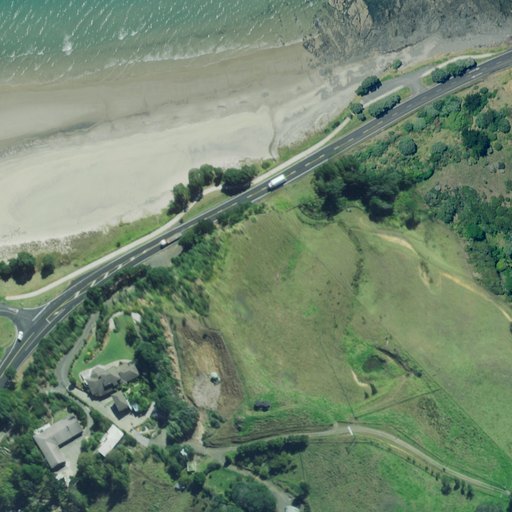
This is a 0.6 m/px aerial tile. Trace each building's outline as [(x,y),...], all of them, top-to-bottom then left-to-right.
[(142,379),(137,367),(130,370),(128,364),(107,374),(105,373),(104,372),(103,371),(101,371),(100,371),(99,371),(97,371),(96,372),(95,373),(94,374),(93,375),(92,376),(91,378),(91,379),(91,380),(87,383),(94,398),(99,396),(100,398),(142,379)] [(132,411),(126,397),(116,402),(122,416),(132,411)] [(263,402),(257,400),(255,407),(261,409),(263,402)] [(54,471),(68,463),(59,447),(85,433),(76,417),(65,423),(65,422),(52,429),(50,425),(33,435),(54,471)] [(125,436),(116,429),(111,436),(113,438),(101,455),(107,460),(125,436)] [(198,464),(190,464),(190,474),(198,474),(198,464)]
